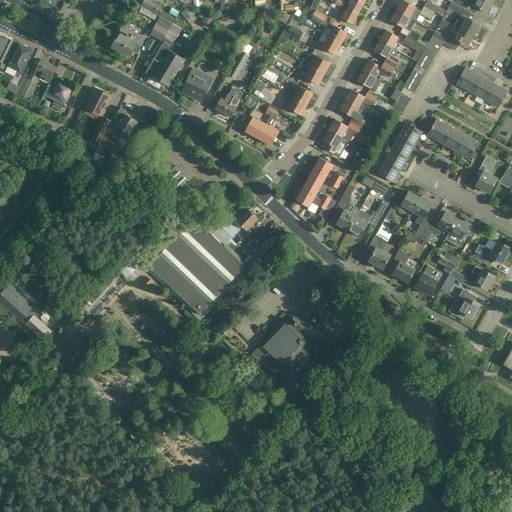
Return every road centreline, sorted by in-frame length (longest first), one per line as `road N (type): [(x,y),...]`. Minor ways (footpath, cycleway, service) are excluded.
road 1 (tertiary): [(454,379),(258,189)]
road 2 (tertiary): [(258,189),(161,101),(62,49)]
road 3 (residential): [(258,189),(310,135),(384,0)]
